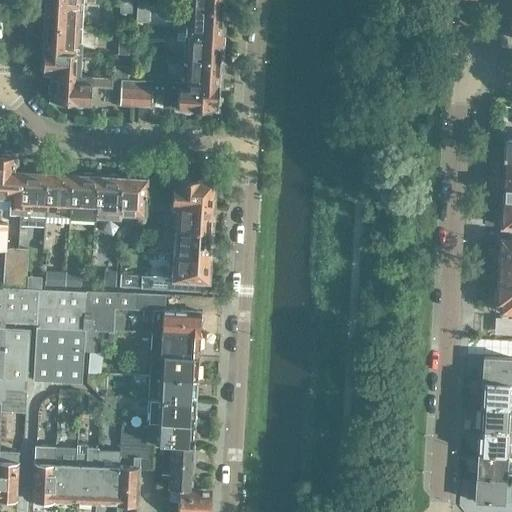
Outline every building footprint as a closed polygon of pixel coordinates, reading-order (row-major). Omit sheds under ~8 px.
[(82,28),(83,2),(47,0),(46,11),(44,13),(43,19),(46,22),(45,26),(82,28)] [(186,0),(186,8),(223,10),(223,7),(225,4),(225,0),(186,0)] [(131,13),(132,5),(120,4),(119,13),(131,13)] [(149,23),(150,6),(137,5),(136,22),(149,23)] [(223,12),(223,10),(186,8),(185,24),(178,23),(177,33),(221,36),(222,23),(224,21),(224,15),(223,12)] [(81,52),(82,28),(45,26),(45,27),(43,30),(42,35),(45,38),(44,50),(81,52)] [(118,32),(118,41),(128,42),(129,33),(118,32)] [(221,46),(221,36),(177,33),(177,40),(184,40),(183,58),(220,60),(220,56),(222,54),(223,48),(221,46)] [(129,55),(129,43),(114,42),(112,54),(123,55),(129,55)] [(147,47),(135,47),(134,55),(147,56),(147,47)] [(79,76),(81,52),(44,50),(43,61),(41,63),(41,69),(43,71),(43,75),(51,75),(79,76)] [(146,65),(147,56),(134,55),(133,64),(146,65)] [(220,62),(220,60),(183,58),(182,80),(184,83),(219,85),(219,72),(221,70),(222,64),(220,62)] [(112,78),(79,76),(51,75),(50,100),(74,101),(75,105),(78,107),(81,107),(84,105),(85,102),(90,102),(91,86),(112,87),(112,78)] [(121,79),(120,104),(133,105),(135,80),(121,79)] [(218,95),(219,85),(184,83),(182,80),(177,79),(177,82),(153,80),(152,90),(164,91),(163,106),(182,107),(183,110),(186,113),(189,113),(192,111),(193,108),(217,109),(217,106),(220,103),(220,98),(218,95)] [(151,106),(152,90),(153,80),(139,80),(137,105),(151,106)] [(504,158),(504,175),(511,175),(511,137),(510,138),(506,142),(505,142),(504,154),(502,153),(502,157),(504,158)] [(0,210),(20,212),(21,171),(17,171),(18,157),(12,157),(10,155),(2,154),(0,155),(0,210)] [(44,214),(47,172),(45,172),(43,170),(36,170),(34,172),(21,171),(20,212),(44,214)] [(72,177),(72,174),(69,174),(67,172),(61,171),(58,173),(47,172),(44,214),(69,215),(72,177)] [(94,216),(96,175),(94,175),(92,173),(85,173),(83,174),(72,174),(72,177),(69,215),(94,216)] [(119,218),(121,177),(119,176),(117,174),(110,174),(108,176),(96,175),(94,216),(119,218)] [(149,203),(150,178),(147,178),(143,178),(141,176),(135,175),(133,177),(121,177),(119,218),(120,218),(120,214),(145,214),(152,214),(153,203),(149,203)] [(511,201),(511,175),(504,175),(502,201),(511,201)] [(162,204),(172,204),(212,205),(213,194),(216,192),(217,186),(213,183),(214,180),(190,178),(188,176),(182,176),(179,178),(174,178),(172,194),(164,193),(163,193),(162,204)] [(159,179),(150,178),(149,203),(153,203),(158,203),(159,179)] [(511,226),(511,201),(502,201),(501,226),(511,226)] [(211,219),(212,205),(172,204),(172,206),(176,206),(174,228),(210,230),(210,229),(214,227),(214,221),(211,219)] [(8,224),(0,223),(0,249),(6,250),(7,249),(8,224)] [(210,235),(210,230),(174,228),(173,253),(209,255),(209,246),(213,244),(213,238),(210,235)] [(511,238),(500,238),(499,262),(511,262),(511,238)] [(29,249),(18,248),(8,247),(7,249),(6,250),(5,250),(5,260),(28,262),(29,249)] [(208,266),(209,255),(173,253),(172,278),(167,278),(167,288),(190,290),(190,279),(207,280),(207,277),(211,275),(211,269),(208,266)] [(27,274),(28,262),(5,260),(4,273),(27,274)] [(115,283),(116,262),(105,261),(104,282),(115,283)] [(511,262),(499,262),(498,285),(511,285),(511,262)] [(27,286),(27,274),(4,273),(3,285),(27,286)] [(142,275),(139,274),(119,273),(118,287),(142,288),(142,275)] [(0,321),(35,323),(36,289),(27,288),(27,286),(3,285),(3,287),(0,286),(0,321)] [(511,285),(498,285),(498,289),(495,289),(494,300),(497,300),(497,302),(496,302),(496,310),(511,310),(511,285)] [(85,330),(87,291),(36,289),(35,323),(37,324),(36,329),(85,330)] [(87,291),(85,330),(99,330),(114,331),(115,308),(143,309),(142,319),(162,320),(162,332),(200,334),(201,312),(164,310),(165,294),(87,291)] [(30,329),(5,327),(2,379),(0,402),(1,403),(1,411),(26,412),(30,329)] [(82,383),(84,353),(85,330),(36,329),(33,380),(82,383)] [(98,353),(99,330),(85,330),(84,353),(89,353),(98,353)] [(198,357),(200,334),(162,332),(160,355),(198,357)] [(101,353),(98,353),(89,353),(88,373),(100,373),(101,353)] [(197,379),(198,357),(160,355),(159,376),(197,379)] [(511,379),(511,358),(483,356),(482,381),(511,382),(511,379)] [(196,401),(197,379),(159,376),(158,399),(196,401)] [(510,406),(511,382),(482,381),(480,405),(510,406)] [(60,398),(79,399),(80,390),(61,390),(60,398)] [(98,415),(99,402),(90,396),(89,414),(98,415)] [(195,423),(196,401),(158,399),(157,421),(195,423)] [(509,430),(510,406),(480,405),(479,428),(509,430)] [(153,468),(154,443),(145,443),(122,421),(119,466),(117,466),(116,503),(137,504),(139,468),(153,468)] [(194,445),(195,423),(157,421),(156,443),(171,444),(194,445)] [(479,428),(478,452),(507,454),(511,454),(511,430),(509,430),(479,428)] [(116,503),(117,466),(107,465),(108,448),(105,448),(105,435),(98,435),(98,447),(97,447),(95,503),(116,503)] [(0,498),(17,499),(19,451),(0,450),(0,445),(0,444),(0,443),(0,498)] [(191,488),(194,445),(171,444),(170,467),(170,478),(170,487),(191,488)] [(54,501),(55,446),(34,445),(34,452),(32,500),(54,501)] [(74,502),(76,464),(66,464),(67,446),(55,446),(54,501),(74,502)] [(95,503),(97,447),(88,447),(88,453),(76,452),(76,464),(74,502),(95,503)] [(506,478),(507,454),(478,452),(476,477),(506,478)] [(160,474),(160,482),(168,483),(168,474),(160,474)] [(504,503),(506,478),(476,477),(475,502),(504,503)] [(211,489),(191,488),(170,487),(170,498),(179,499),(178,511),(210,511),(212,489),(211,489)]
